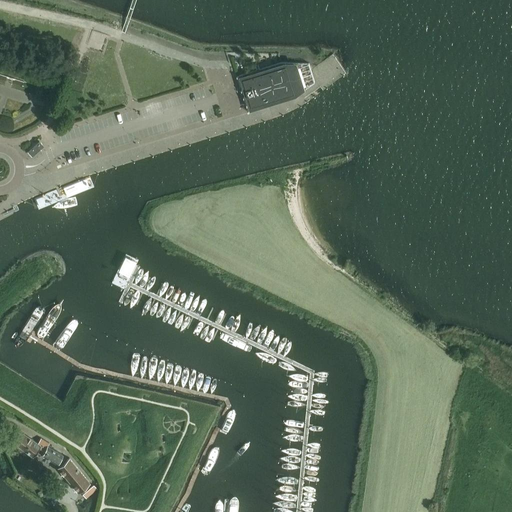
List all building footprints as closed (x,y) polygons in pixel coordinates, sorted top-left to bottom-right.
[(286,65),(244,79),(247,89),(246,89),(248,96),(249,96),(252,106),(295,93),(286,65)] [(32,155),(43,146),(39,141),(28,151),(32,155)] [(95,188),(90,177),(34,199),(39,211),(95,188)] [(126,254),(112,284),(125,290),(139,261),(126,254)] [(37,443),(19,430),(12,440),(33,456),(36,451),(41,455),(57,464),(58,462),(61,465),(57,468),(78,492),(89,482),(69,458),(66,461),(61,458),(62,456),(47,447),(48,444),(40,439),(37,443)]
